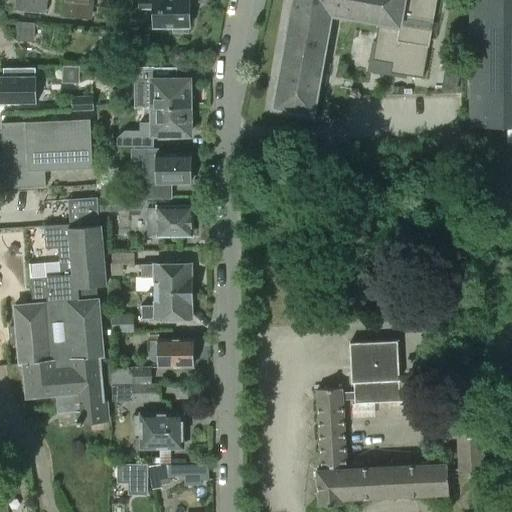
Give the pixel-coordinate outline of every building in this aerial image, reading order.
[(63,0),(62,15),(90,18),(91,0),(15,0),(15,10),(46,13),(47,0),(63,0)] [(132,0),(111,0),(111,8),(132,8),(132,0)] [(189,22),(191,21),(191,13),(189,12),(188,0),(138,0),(138,10),(153,10),(153,27),(173,26),(173,33),(187,33),(187,26),(189,26),(189,22)] [(291,0),(272,107),(315,115),(333,16),(375,24),(372,40),(396,44),(396,41),(428,47),(436,0),(291,0)] [(511,0),(470,0),(470,126),(511,126),(511,0)] [(17,22),(15,40),(33,41),(34,23),(17,22)] [(134,107),(152,107),(189,107),(189,106),(192,102),(192,95),(189,92),(189,79),(154,80),(154,67),(133,67),(134,81),(134,107)] [(35,76),(35,68),(3,68),(3,77),(0,76),(0,103),(36,103),(36,76),(35,76)] [(93,96),(71,97),(72,111),(93,110),(93,96)] [(189,107),(152,107),(152,122),(139,122),(139,134),(133,134),(133,132),(111,132),(111,147),(152,147),(152,135),(190,134),(190,122),(192,119),(192,111),(189,108),(189,107)] [(45,187),(45,171),(93,169),(90,119),(1,124),(4,189),(45,187)] [(159,149),(134,149),(134,157),(145,157),(145,168),(156,168),(156,183),(190,183),(190,179),(193,177),(193,170),(190,168),(190,155),(159,155),(159,149)] [(101,197),(109,197),(113,197),(113,185),(101,185),(101,197)] [(29,264),(33,305),(77,301),(77,299),(76,288),(105,286),(98,198),(81,199),(83,220),(70,221),(70,225),(16,228),(17,251),(58,248),(59,261),(29,264)] [(124,200),(109,200),(101,200),(101,213),(109,213),(124,213),(124,200)] [(147,235),(158,235),(158,236),(191,235),(191,231),(193,229),(193,223),(191,221),(191,207),(146,208),(147,235)] [(134,264),(134,253),(111,253),(111,265),(134,264)] [(511,256),(464,256),(464,258),(464,277),(498,278),(511,278),(511,256)] [(154,278),(154,291),(191,291),(191,263),(140,264),(141,278),(154,278)] [(191,291),(154,291),(154,305),(141,305),(141,319),(192,318),(191,291)] [(33,305),(14,306),(16,327),(9,328),(10,343),(17,342),(19,364),(23,364),(26,397),(57,394),(59,407),(76,405),(77,424),(108,421),(106,403),(103,403),(99,358),(103,357),(97,297),(77,299),(77,301),(33,305)] [(134,332),(133,316),(111,316),(112,332),(134,332)] [(158,341),(148,341),(148,357),(152,361),(158,362),(158,367),(193,367),(193,363),(195,361),(194,356),(193,354),(192,339),(158,340),(158,341)] [(346,468),(342,400),(354,400),(355,404),(400,402),(399,381),(397,341),(350,343),(351,365),(351,375),(351,383),(354,383),(354,393),(342,393),(342,389),(317,390),(321,470),(317,470),(318,505),(342,504),(341,499),(449,493),(448,474),(484,472),(481,415),(457,416),(457,419),(438,419),(439,438),(458,437),(459,463),(346,468)] [(111,385),(131,385),(131,384),(151,383),(151,367),(132,367),(110,367),(111,385)] [(131,384),(131,385),(132,402),(162,401),(161,383),(151,384),(151,383),(131,384)] [(134,415),(134,435),(142,435),(142,447),(166,447),(169,449),(178,449),(184,443),(184,434),(181,432),(181,415),(134,415)] [(148,466),(152,490),(162,488),(162,485),(171,483),(167,463),(148,466)] [(146,466),(119,466),(119,482),(129,482),(129,493),(131,493),(146,493),(146,466)] [(170,477),(187,477),(187,468),(170,468),(170,477)]
